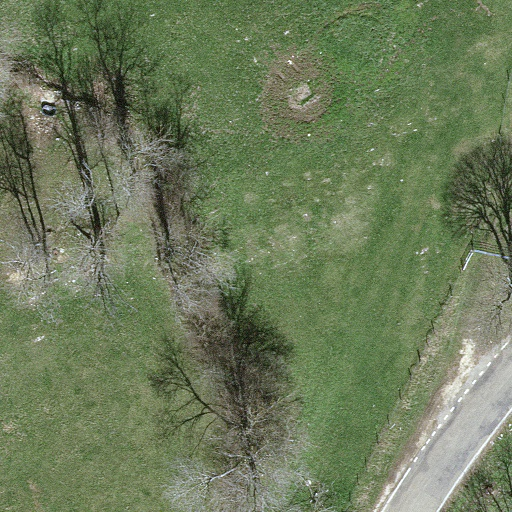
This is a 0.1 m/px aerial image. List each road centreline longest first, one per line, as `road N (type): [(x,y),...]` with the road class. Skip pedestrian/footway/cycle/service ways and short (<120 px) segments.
road 1 (track): [(422,506),(422,432),(477,301),(511,143)]
road 2 (tertiary): [(419,511),(511,378)]
